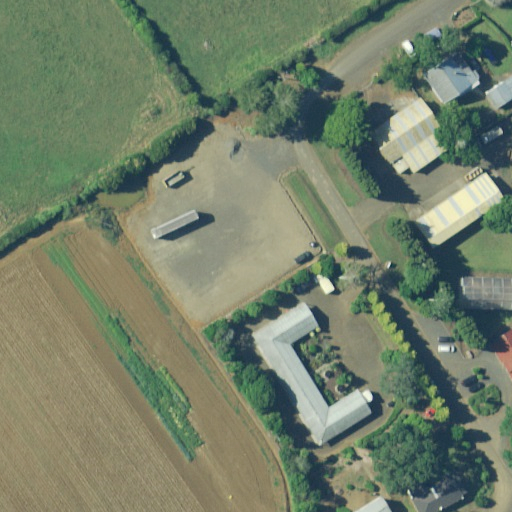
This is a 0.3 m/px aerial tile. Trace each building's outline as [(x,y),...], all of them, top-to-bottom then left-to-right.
[(475,84),(456,52),(422,72),(440,104),(475,84)] [(511,75),(511,76),(486,93),(496,108),(511,97),(511,75)] [(451,146),(419,99),(369,134),(398,176),(409,168),(412,173),(451,146)] [(501,200),(482,174),(412,223),(430,249),(483,212),(501,200)] [(511,309),(511,278),(459,277),(458,308),(511,309)] [(318,326),(305,304),(252,337),(320,445),(374,411),(360,390),(330,408),(290,344),(318,326)] [(511,328),(489,344),(511,379),(511,328)] [(434,511),(464,495),(452,473),(406,499),(413,511),(434,511)] [(388,511),(379,497),(355,511),(388,511)]
